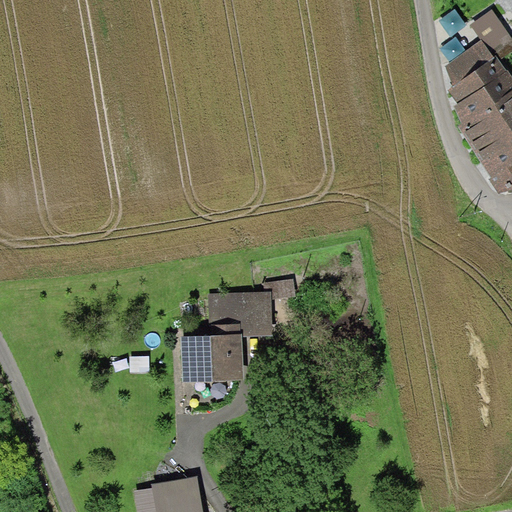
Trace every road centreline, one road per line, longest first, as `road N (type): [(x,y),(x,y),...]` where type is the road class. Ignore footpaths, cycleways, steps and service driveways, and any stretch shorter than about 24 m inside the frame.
road 1 (residential): [(506,214),(472,175),(448,128),(424,0)]
road 2 (track): [(69,511),(0,352)]
